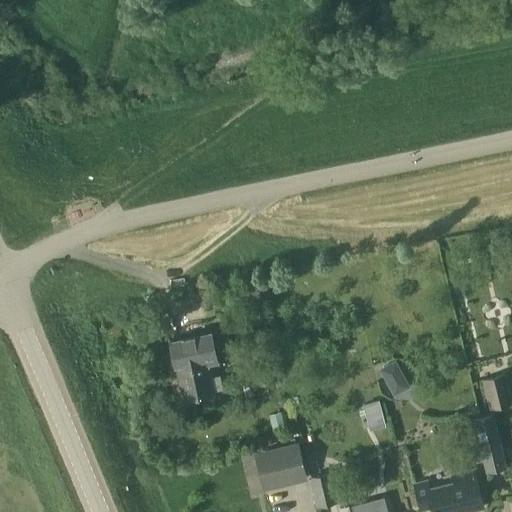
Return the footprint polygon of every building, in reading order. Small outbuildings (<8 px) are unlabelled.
[(216,359),(210,330),(167,339),(173,363),(175,363),(182,397),(212,391),(206,361),(216,359)] [(394,359),(379,367),(394,394),(408,386),(394,359)] [(511,403),(511,397),(506,373),(482,380),(490,410),(511,403)] [(280,412),(269,416),(272,430),(284,427),(280,412)] [(507,467),(494,414),(472,418),(473,420),(464,423),(471,452),(481,450),(486,472),(507,467)] [(256,453),(264,488),(306,478),(297,443),(256,453)] [(457,511),(482,506),(473,468),(452,474),(453,481),(430,487),(428,479),(412,483),(419,511),(420,511),(433,508),(433,511),(457,511)] [(330,472),(309,476),(316,505),(336,500),(330,472)] [(354,511),(386,511),(385,504),(383,496),(353,504),(354,511)]
